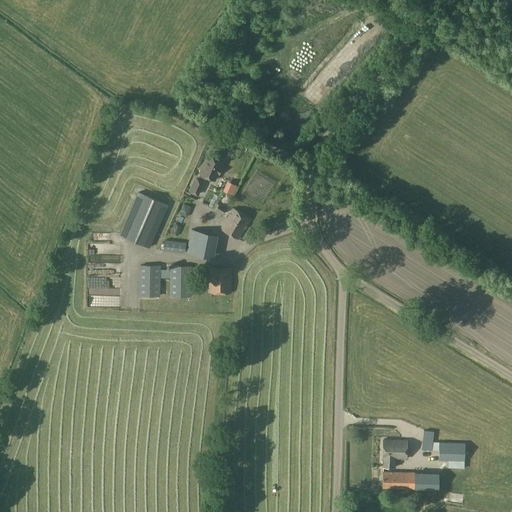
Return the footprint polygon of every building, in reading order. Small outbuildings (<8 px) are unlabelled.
[(299,0),(298,0),(295,3),(308,13),(311,9),(299,0)] [(217,175),(220,168),(223,162),(208,155),(199,174),(214,181),(217,175)] [(204,182),(197,179),(191,193),(198,196),(204,182)] [(227,181),(223,191),(233,196),(237,186),(227,181)] [(120,235),(150,248),(168,205),(139,192),(120,235)] [(191,207),(184,203),(179,214),(186,217),(191,207)] [(226,210),(220,206),(216,213),(221,216),(226,210)] [(221,229),(238,239),(250,220),(233,209),(221,229)] [(175,223),(171,233),(178,236),(182,226),(175,223)] [(188,247),(196,249),(195,254),(210,257),(215,234),(192,229),(188,247)] [(162,251),(185,254),(186,243),(163,241),(162,251)] [(88,251),(121,253),(121,243),(109,243),(109,245),(88,244),(88,251)] [(160,278),(160,270),(160,266),(139,266),(139,296),(159,297),(160,278)] [(170,270),(170,278),(170,297),(190,298),(191,267),(170,266),(170,270)] [(232,268),(208,267),(208,293),(231,294),(232,268)] [(160,270),(160,278),(170,278),(170,270),(160,270)] [(121,280),(121,274),(90,275),(91,285),(99,285),(99,281),(121,280)] [(100,294),(97,302),(109,306),(112,299),(100,294)] [(424,431),(422,445),(432,446),(433,443),(434,432),(424,431)] [(383,441),(383,458),(383,467),(395,467),(395,459),(406,459),(407,441),(383,441)] [(439,443),(439,451),(438,461),(464,462),(465,444),(439,443)] [(415,488),(415,472),(383,471),(383,487),(415,488)] [(415,472),(415,488),(438,488),(439,473),(415,472)]
